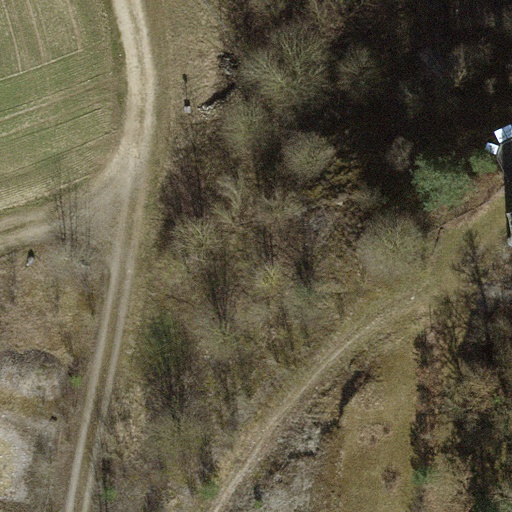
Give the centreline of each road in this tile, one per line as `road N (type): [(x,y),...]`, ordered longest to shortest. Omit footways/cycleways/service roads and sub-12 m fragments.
road 1 (track): [(105,0),(118,23),(143,156),(112,225),(93,511)]
road 2 (track): [(223,511),(297,390),(397,309),(466,281),(484,233),(511,212)]
